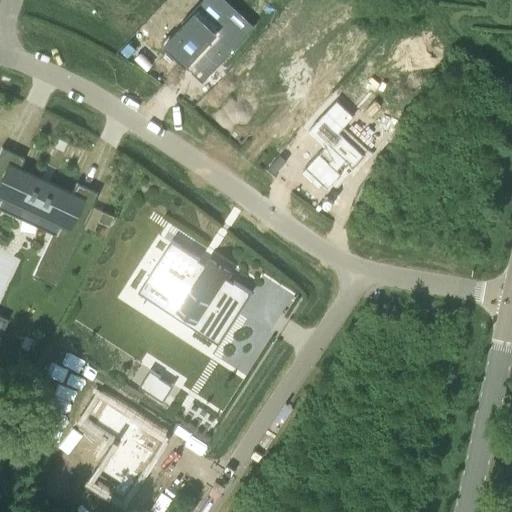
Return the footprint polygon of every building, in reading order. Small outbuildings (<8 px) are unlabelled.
[(162,28),(153,36),(164,47),(165,46),(179,59),(195,43),(212,60),(225,47),(224,46),(240,29),(220,7),(211,15),(196,0),(195,0),(165,31),(162,28)] [(268,76),(259,66),(240,86),(251,97),(243,105),(253,114),(252,115),(253,117),(257,112),(267,121),(272,116),(277,121),(292,103),(287,98),(298,87),(275,69),(268,76)] [(0,94),(0,114),(7,117),(13,98),(0,94)] [(15,98),(11,108),(35,117),(39,107),(15,98)] [(324,147),(307,166),(324,182),(329,177),(333,181),(360,151),(340,131),(353,118),(338,103),(310,133),(324,147)] [(2,150),(0,153),(0,207),(4,198),(60,224),(38,272),(59,282),(99,195),(77,185),(71,197),(19,172),(24,160),(2,150)] [(151,275),(149,277),(179,296),(172,307),(173,308),(173,307),(210,331),(210,332),(222,340),(253,293),(235,281),(234,283),(228,279),(232,274),(211,260),(207,265),(201,261),(201,260),(173,241),(171,243),(173,244),(152,276),(151,275)] [(420,316),(428,318),(429,311),(421,309),(420,316)] [(163,402),(174,385),(150,370),(139,387),(163,402)] [(160,442),(96,398),(83,418),(82,419),(121,447),(102,476),(119,487),(113,497),(121,503),(128,492),(127,492),(135,479),(132,477),(140,465),(143,468),(151,454),(152,454),(160,442)]
